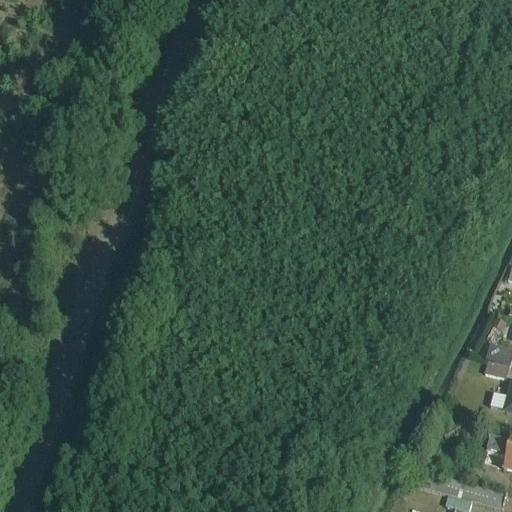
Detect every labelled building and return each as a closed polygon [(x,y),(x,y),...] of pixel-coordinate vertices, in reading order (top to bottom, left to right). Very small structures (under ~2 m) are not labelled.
[(510,371),(511,363),(511,355),(491,349),(486,365),(489,366),(509,373),(510,371)] [(509,373),(489,366),(485,377),(506,384),(509,373)] [(511,417),(511,387),(503,415),(511,417)] [(446,445),(472,430),(467,423),(442,438),(446,445)] [(511,443),(508,454),(504,453),(505,447),(491,443),(484,467),(511,474),(511,443)] [(472,507),(490,511),(504,511),(507,499),(414,473),(409,489),(448,500),(472,507)] [(470,511),(472,507),(448,500),(445,511),(448,511),(470,511)]
